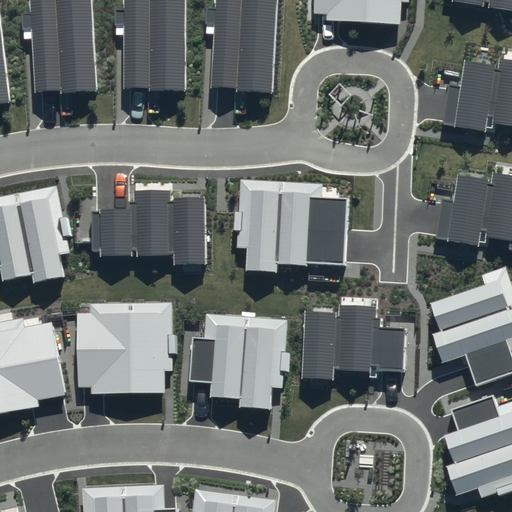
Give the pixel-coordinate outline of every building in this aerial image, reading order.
[(97,91),(91,0),(27,0),(29,14),(22,14),(23,28),(30,28),(34,91),(59,90),(59,93),(97,91)] [(185,93),(186,0),(124,0),(124,11),(116,11),(116,25),(124,25),(123,89),(148,89),(148,93),(185,93)] [(273,94),(277,0),(215,0),(215,10),(207,10),(206,23),(214,24),(211,88),(236,89),(236,92),(273,94)] [(408,0),(313,0),(313,14),(326,15),(326,20),(400,24),(401,2),(408,2),(408,0)] [(511,0),(450,0),(450,3),(511,10),(511,0)] [(0,104),(11,103),(0,11),(0,104)] [(499,66),(464,61),(460,87),(447,85),(441,124),(494,132),(495,124),(511,126),(511,60),(500,58),(499,66)] [(493,179),(459,174),(455,200),(442,198),(436,238),(489,245),(490,237),(511,240),(511,243),(511,250),(511,174),(495,172),(493,179)] [(323,184),(240,179),(236,248),(245,248),(244,272),(277,274),(278,264),(306,266),(306,262),(343,264),(347,200),(322,198),(323,184)] [(71,253),(57,184),(0,195),(0,267),(2,280),(33,274),(34,281),(64,275),(60,255),(71,253)] [(207,264),(204,197),(171,198),(171,189),(135,190),(136,209),(91,210),(92,249),(101,248),(101,256),(174,253),(174,265),(207,264)] [(484,284),(430,302),(440,332),(432,335),(442,363),(465,355),(476,386),(511,373),(511,356),(511,352),(511,351),(511,286),(505,267),(481,275),(484,284)] [(173,302),(90,302),(90,313),(78,313),(78,387),(91,387),(91,393),(164,393),(164,371),(173,371),(173,302)] [(339,314),(305,312),(302,379),(333,381),(334,368),(405,371),(407,329),(381,327),(382,316),(375,316),(375,307),(340,305),(339,314)] [(288,320),(206,314),(204,337),(192,336),(189,380),(212,382),(211,396),(239,398),(239,406),(271,408),(272,387),(283,388),(288,320)] [(65,395),(52,321),(25,326),(23,316),(0,320),(0,412),(38,406),(37,400),(65,395)] [(511,486),(511,402),(497,408),(493,395),(451,410),(458,430),(444,435),(454,462),(446,465),(456,495),(478,488),(482,498),(511,486)] [(164,485),(82,488),(83,511),(176,511),(177,508),(165,509),(164,485)] [(274,511),(276,500),(196,490),(192,511),(274,511)]
